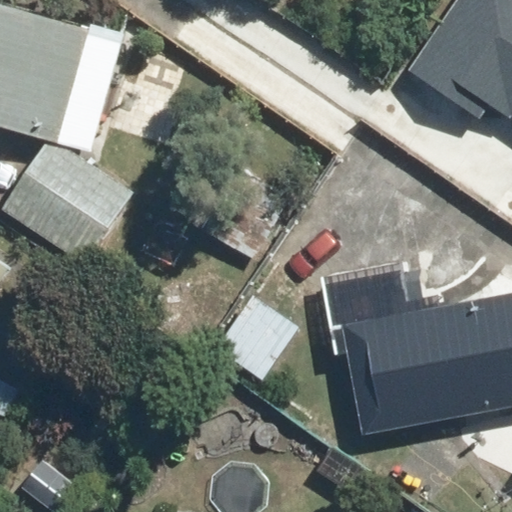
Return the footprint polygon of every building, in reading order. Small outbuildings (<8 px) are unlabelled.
[(131,32),(7,0),(0,0),(0,121),(60,137),(101,148),(131,32)] [(511,0),(467,0),(415,81),(494,132),(509,109),(511,110),(511,0)] [(147,193),(60,137),(11,214),(98,270),(147,193)] [(294,212),(223,166),(188,220),(258,266),(294,212)] [(0,296),(22,265),(0,249),(0,296)] [(511,303),(419,317),(410,265),(331,279),(344,353),(363,350),(374,430),(483,414),(480,419),(511,439),(511,303)] [(434,436),(408,464),(444,497),(470,468),(434,436)]
